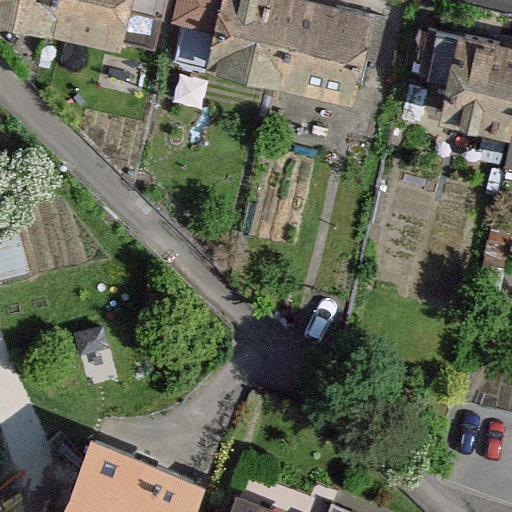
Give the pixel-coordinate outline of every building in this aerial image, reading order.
[(121,0),(0,0),(0,10),(114,35),(121,0)] [(367,2),(359,0),(170,0),(160,45),(347,88),(367,2)] [(511,28),(445,12),(423,101),(506,121),(497,157),(511,160),(511,28)] [(0,271),(33,266),(23,211),(0,214),(0,271)] [(89,421),(53,511),(188,511),(206,467),(89,421)] [(296,511),(231,492),(225,511),(296,511)]
